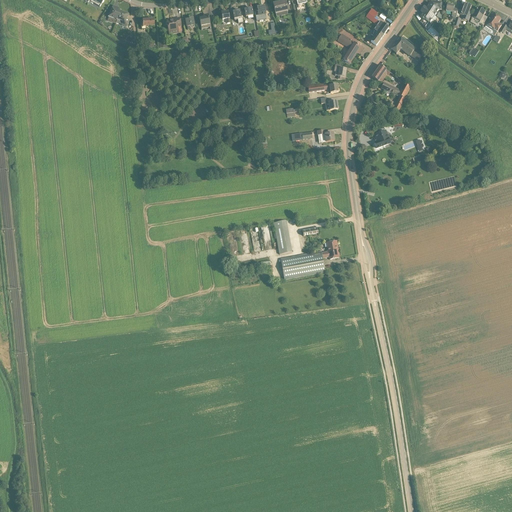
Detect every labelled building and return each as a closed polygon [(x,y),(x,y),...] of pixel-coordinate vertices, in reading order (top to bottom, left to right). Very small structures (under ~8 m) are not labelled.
[(276,18),(288,16),(285,2),(273,5),(276,18)] [(424,12),(421,16),(429,23),(440,9),(443,10),(444,2),(432,2),(427,8),(425,6),(422,11),(424,12)] [(456,17),(458,9),(454,8),(455,5),(448,3),(446,10),(453,12),(452,16),(453,16),(456,17)] [(464,19),(468,21),(471,13),(469,13),(472,6),(464,3),(460,14),(465,16),(464,19)] [(116,23),(120,13),(118,12),(119,9),(113,7),(107,21),(116,25),(116,23)] [(259,20),(264,19),(264,16),(265,16),(264,7),(257,8),(258,12),(257,12),(258,13),(259,20)] [(252,13),(252,12),(251,9),(244,10),(246,18),(248,18),(248,20),(253,19),(252,13)] [(377,27),(375,29),(380,31),(385,34),(389,29),(374,19),(378,14),(372,9),(366,18),(377,27)] [(473,18),(473,17),(472,17),(470,23),(471,22),(474,24),(475,22),(483,26),(486,20),(483,18),(486,13),(478,9),(473,18)] [(234,21),(237,21),(238,24),(241,24),(243,24),(240,11),(233,13),(234,21)] [(126,20),(128,16),(120,13),(116,23),(127,27),(129,21),(126,20)] [(223,21),(226,21),(226,25),(230,24),(228,13),(221,14),(223,21)] [(200,19),(201,30),(210,29),(208,15),(203,16),(204,19),(200,19)] [(501,20),(494,15),(487,25),(488,25),(487,26),(487,28),(491,31),(493,30),(493,29),(494,29),(494,30),(497,32),(502,26),(498,24),(501,20)] [(191,30),(190,29),(194,28),(193,18),(189,19),(189,21),(186,21),(188,31),(191,30)] [(167,27),(168,27),(170,37),(179,35),(177,27),(181,26),(180,19),(176,19),(176,20),(167,22),(167,23),(166,24),(166,26),(167,27)] [(141,24),(142,31),(147,30),(146,28),(154,28),(154,20),(143,21),(143,24),(141,24)] [(370,42),(376,46),(385,34),(380,31),(375,29),(374,30),(377,33),(370,42)] [(338,41),(337,42),(350,50),(343,61),(350,65),(360,48),(354,44),(354,43),(341,35),(341,36),(338,41)] [(416,51),(402,39),(392,51),(397,55),(401,51),(402,52),(410,59),(411,58),(419,62),(424,55),(416,51)] [(345,78),(346,70),(340,69),(340,66),(335,65),(334,72),(335,72),(335,76),(338,77),(337,80),(341,81),(341,77),(345,78)] [(371,79),(378,82),(386,70),(380,67),(371,79)] [(398,112),(402,104),(407,95),(400,91),(384,83),(381,89),(399,98),(395,106),(393,105),(392,109),(398,112)] [(323,84),(315,86),(308,87),(309,93),(330,90),(330,94),(338,93),(337,84),(323,87),(323,84)] [(400,91),(407,95),(411,89),(403,85),(403,86),(400,91)] [(327,103),(327,99),(320,100),(321,105),(325,104),(326,112),(338,110),(337,102),(327,103)] [(324,135),(323,131),(317,132),(318,136),(320,136),(321,144),(334,142),(333,134),(324,135)] [(377,143),(374,144),(376,150),(391,144),(389,139),(388,139),(385,132),(374,136),(377,143)] [(421,145),(420,144),(423,143),(422,141),(420,142),(419,140),(415,142),(417,147),(419,152),(423,151),(422,148),(424,147),(423,144),(421,145)] [(274,224),(280,255),(291,253),(286,222),(274,224)] [(257,227),(250,228),(251,234),(252,233),(253,236),(259,235),(257,227)] [(303,236),(318,233),(317,227),(302,230),(303,236)] [(328,253),(321,254),(322,259),(329,258),(329,260),(339,259),(337,248),(338,248),(336,242),(326,244),(328,253)] [(325,273),(322,259),(321,254),(321,253),(280,260),(284,281),(325,273)]
